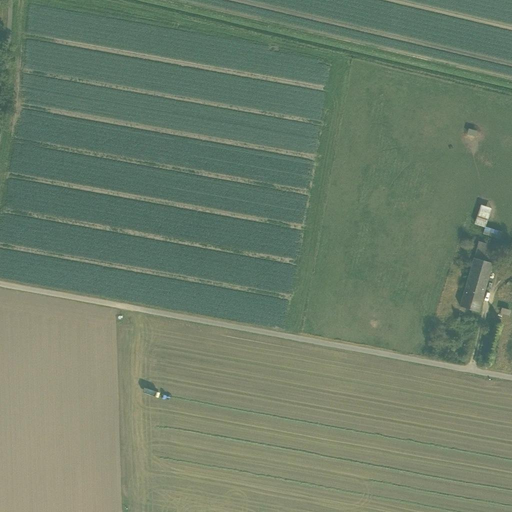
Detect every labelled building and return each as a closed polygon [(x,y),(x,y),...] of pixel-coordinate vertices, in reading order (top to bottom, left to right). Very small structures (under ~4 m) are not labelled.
[(491,209),(481,206),(474,224),(484,227),(491,209)] [(501,232),(484,227),(483,234),(500,239),(501,232)] [(496,247),(478,241),(473,258),(492,263),(496,247)] [(492,263),(473,258),(469,273),(487,279),(492,263)] [(487,279),(469,273),(467,281),(485,287),(487,279)] [(485,287),(467,281),(460,306),(478,312),(485,287)]
